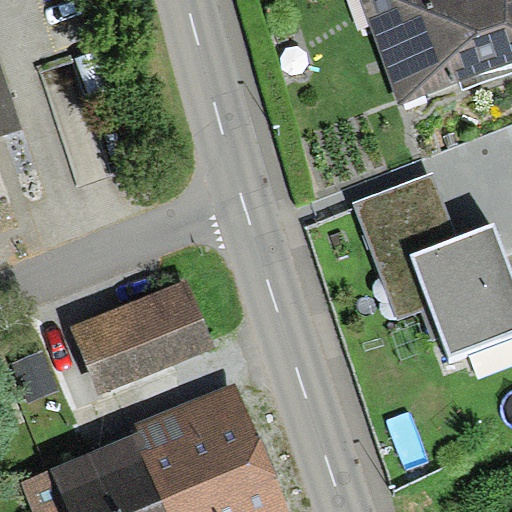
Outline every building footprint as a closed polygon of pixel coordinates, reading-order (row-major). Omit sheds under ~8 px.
[(511,0),(365,0),(396,83),(511,41),(511,0)] [(511,280),(492,228),(457,241),(430,172),(348,203),(392,319),(431,304),(451,357),(511,333),(511,280)] [(215,351),(187,282),(78,326),(106,395),(215,351)] [(43,350),(14,362),(30,402),(59,390),(43,350)] [(278,511),(287,508),(232,384),(136,426),(139,433),(24,484),(36,511),(278,511)]
